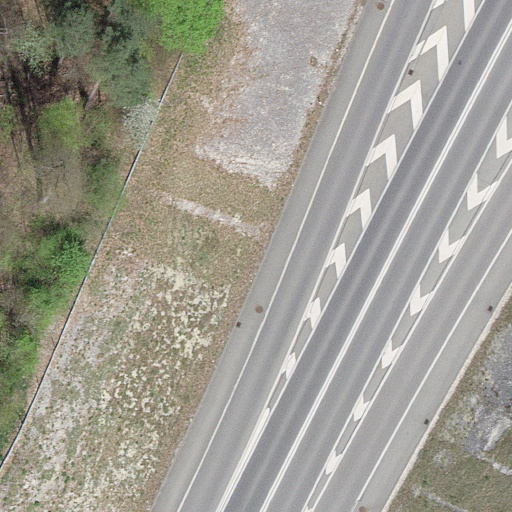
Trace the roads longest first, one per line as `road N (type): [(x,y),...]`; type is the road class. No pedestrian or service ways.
road 1 (trunk): [(413,0),(259,379),(195,511)]
road 2 (trunk): [(258,511),(511,24)]
road 3 (trunk): [(324,511),(511,197)]
